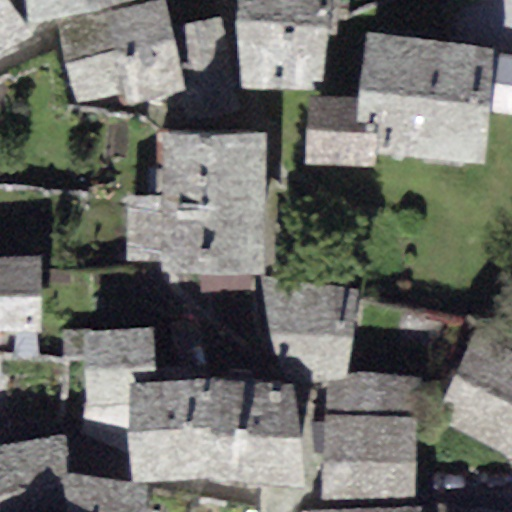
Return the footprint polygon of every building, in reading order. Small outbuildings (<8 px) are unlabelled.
[(0,0),(0,57),(30,38),(4,0),(0,0)] [(25,0),(29,23),(136,0),(25,0)] [(236,0),(235,27),(242,91),(298,95),(298,84),(322,86),(326,37),(335,39),(339,0),(236,0)] [(165,1),(56,24),(74,105),(123,94),(125,107),(180,95),(186,122),(239,111),(219,19),(171,29),(165,1)] [(493,52),(365,36),(356,101),(309,98),(303,166),(374,168),(373,154),(483,166),(488,112),(493,52)] [(511,56),(493,52),(488,112),(511,115),(511,56)] [(264,135),(161,137),(163,198),(163,209),(266,207),(264,135)] [(266,207),(163,209),(163,198),(126,199),(126,265),(161,264),(161,273),(265,274),(266,207)] [(0,334),(38,335),(38,259),(0,259),(0,334)] [(347,373),(356,290),(265,279),(260,280),(282,383),(294,387),(326,382),(344,382),(347,373)] [(152,330),(82,333),(86,408),(128,406),(127,386),(155,384),(152,330)] [(511,353),(473,333),(436,416),(511,452),(511,353)] [(420,378),(347,373),(344,382),(326,382),(320,505),(413,502),(420,378)] [(211,479),(208,381),(155,384),(127,386),(128,406),(130,483),(136,484),(211,479)] [(291,391),(208,381),(211,479),(211,483),(305,491),(291,391)] [(65,439),(0,447),(0,511),(65,511),(62,477),(71,474),(65,439)] [(62,477),(65,511),(145,511),(148,488),(71,474),(62,477)]
